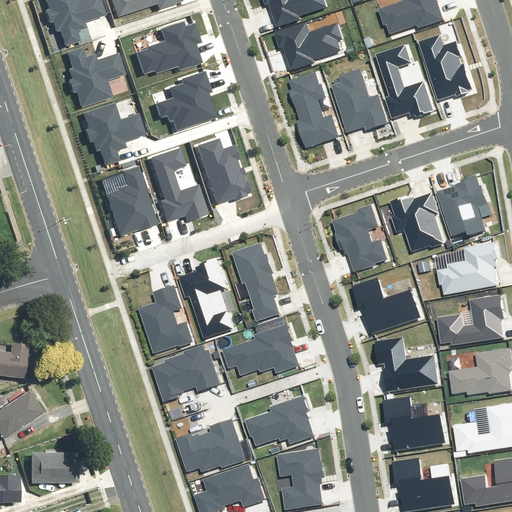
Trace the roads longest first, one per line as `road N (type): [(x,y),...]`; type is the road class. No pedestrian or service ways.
road 1 (residential): [(293,195),(342,361),(366,511)]
road 2 (secondary): [(140,511),(61,274)]
road 3 (residential): [(511,121),(293,195)]
road 4 (residential): [(227,0),(293,195)]
road 5 (secondary): [(61,274),(0,87)]
road 6 (residential): [(293,195),(117,263)]
